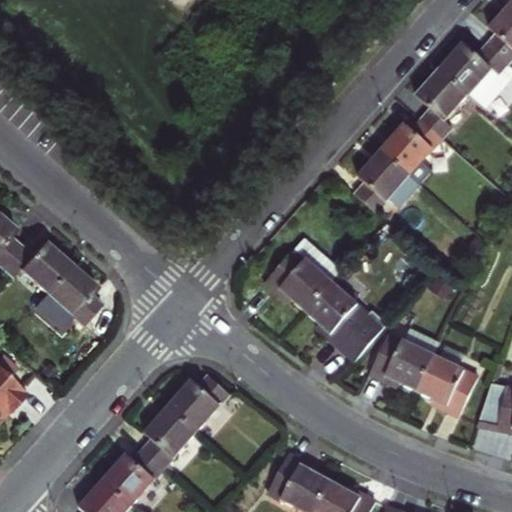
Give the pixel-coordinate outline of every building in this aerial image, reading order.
[(488,46),(511,67),(511,65),(511,7),(490,32),(496,37),(488,46)] [(478,57),(464,46),(441,72),(470,98),(493,71),(501,78),(511,67),(488,46),(478,57)] [(441,72),(418,97),(432,109),(423,119),(445,140),(456,129),(448,122),(470,98),(441,72)] [(423,119),(414,129),(408,124),(383,151),(412,178),(422,186),(435,171),(426,163),(445,140),(423,119)] [(383,151),(359,179),(365,184),(355,195),(378,216),(412,178),(383,151)] [(18,227),(0,210),(0,259),(5,264),(23,243),(12,233),(18,227)] [(15,273),(21,266),(47,289),(72,260),(46,237),(34,252),(23,243),(5,264),(15,273)] [(315,248),(286,280),(305,296),(308,293),(327,310),(352,281),(315,248)] [(94,290),(99,284),(72,260),(47,289),(36,302),(63,325),(74,312),(85,322),(104,299),(94,290)] [(327,310),(346,326),(342,330),(361,346),(389,314),(352,281),(327,310)] [(412,334),(393,374),(413,383),(415,379),(439,391),(457,356),(412,334)] [(0,409),(7,402),(11,406),(30,384),(11,367),(16,361),(9,354),(3,361),(0,358),(0,409)] [(500,377),(457,356),(439,391),(461,401),(459,405),(481,416),(500,377)] [(57,368),(48,360),(42,367),(51,375),(57,368)] [(229,393),(207,373),(197,384),(191,379),(168,405),(196,430),(229,393)] [(511,389),(497,432),(511,435),(511,389)] [(168,405),(144,431),(150,436),(144,444),(166,463),(196,430),(168,405)] [(130,503),(166,463),(144,444),(132,457),(126,452),(102,478),(130,503)] [(330,477),(310,466),(312,462),(289,449),(268,488),(311,511),(330,477)] [(356,486),(354,490),(330,477),(311,511),(368,511),(376,498),(356,486)] [(102,478),(79,505),(85,510),(82,511),(140,511),(130,503),(102,478)]
